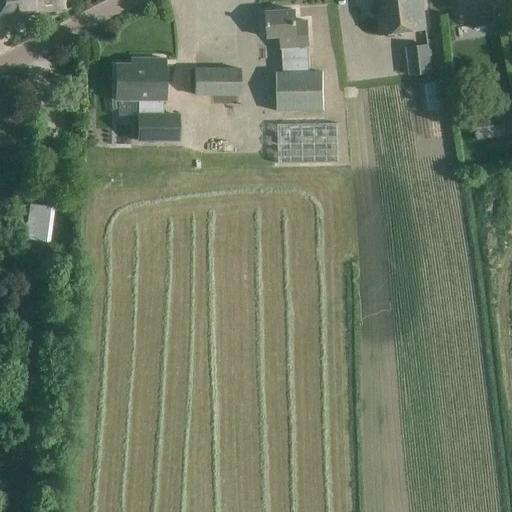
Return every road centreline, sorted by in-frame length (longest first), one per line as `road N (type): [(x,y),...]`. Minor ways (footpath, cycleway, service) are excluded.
road 1 (residential): [(0,62),(129,0)]
road 2 (track): [(511,260),(504,288),(511,396)]
